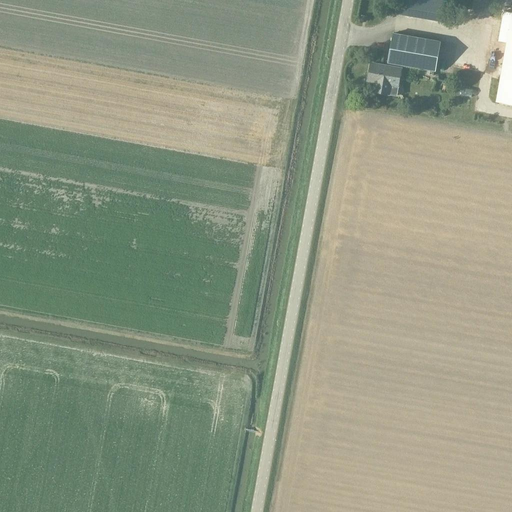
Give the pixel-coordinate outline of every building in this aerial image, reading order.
[(444,22),(447,1),(440,0),(398,0),(396,14),(444,22)] [(511,12),(503,11),(498,40),(506,41),(511,12)] [(511,104),(511,12),(506,41),(495,101),(511,104)] [(390,48),(388,63),(435,71),(440,41),(393,33),(390,48)] [(370,63),(367,81),(375,82),(373,92),(388,95),(390,85),(398,86),(401,69),(370,63)]
